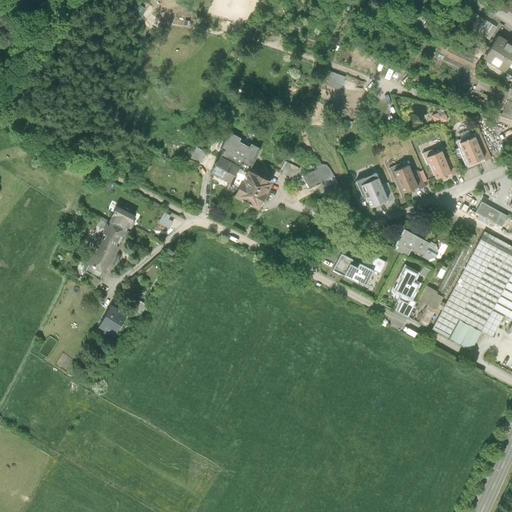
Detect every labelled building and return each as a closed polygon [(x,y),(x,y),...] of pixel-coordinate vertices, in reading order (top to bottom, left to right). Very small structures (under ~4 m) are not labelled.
[(497,28),(470,12),(462,25),(489,41),(497,28)] [(511,45),(510,44),(498,37),(484,59),(505,73),(509,67),(511,68),(511,45)] [(476,60),(442,44),(434,61),(468,77),(476,60)] [(511,120),(511,87),(509,91),(508,100),(503,115),(511,120)] [(503,100),(481,92),(476,105),(498,113),(503,100)] [(475,137),(458,144),(468,169),(485,163),(475,137)] [(201,161),(206,151),(197,147),(192,156),(201,161)] [(441,153),(424,160),(434,184),(451,177),(441,153)] [(238,171),(217,159),(207,177),(228,189),(238,171)] [(297,178),(300,165),(287,161),(283,174),(297,178)] [(311,173),(317,183),(332,172),(326,163),(311,173)] [(407,167),(392,174),(402,198),(418,191),(407,167)] [(272,187),(245,174),(231,202),(258,215),(272,187)] [(371,211),(388,204),(376,178),(357,186),(363,200),(366,198),(371,211)] [(139,211),(118,201),(88,260),(109,270),(139,211)] [(506,216),(481,201),(475,212),(469,209),(467,213),(483,223),(484,221),(494,226),(495,223),(500,226),(506,216)] [(431,245),(403,231),(393,251),(408,258),(412,251),(424,257),(431,245)] [(511,278),(511,248),(485,234),(432,330),(472,352),(511,278)] [(351,261),(340,256),(332,272),(343,277),(350,262),(351,261)] [(343,277),(342,279),(365,291),(373,274),(350,262),(343,277)] [(418,282),(400,273),(387,297),(405,306),(418,282)] [(427,325),(441,293),(424,286),(417,300),(426,304),(418,322),(427,325)] [(130,310),(113,300),(98,328),(115,337),(130,310)]
